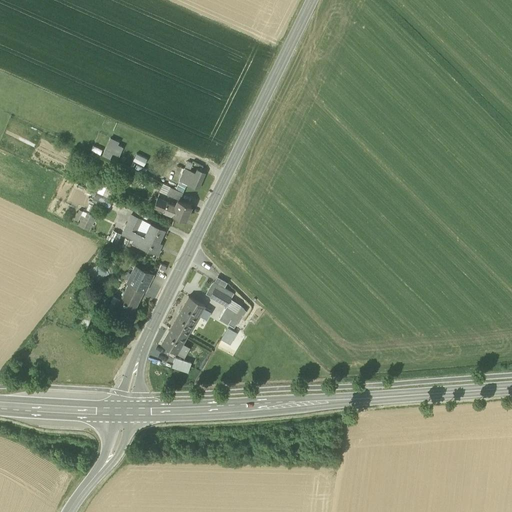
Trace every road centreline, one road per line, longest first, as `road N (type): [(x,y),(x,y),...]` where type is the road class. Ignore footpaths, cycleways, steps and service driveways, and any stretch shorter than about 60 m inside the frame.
road 1 (secondary): [(132,413),(511,392)]
road 2 (tertiary): [(147,339),(313,0)]
